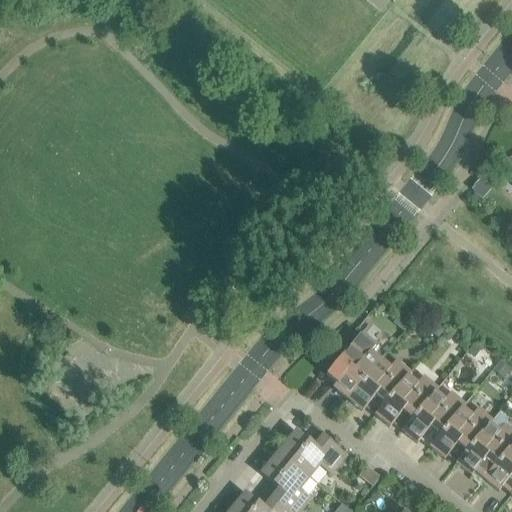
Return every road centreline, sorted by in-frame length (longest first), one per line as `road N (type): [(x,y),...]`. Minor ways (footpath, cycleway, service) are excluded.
road 1 (tertiary): [(135,511),(253,366),(331,296),(443,159),(483,81),(511,47)]
road 2 (residential): [(468,511),(376,438),(353,439),(290,395)]
road 3 (residential): [(197,511),(290,395)]
